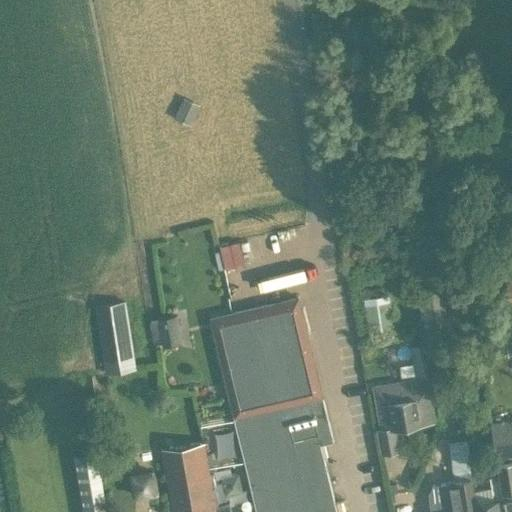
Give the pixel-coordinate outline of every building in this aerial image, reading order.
[(185,96),(175,116),(187,122),(197,102),(185,96)] [(400,231),(361,237),(364,254),(402,249),(400,231)] [(223,242),(227,265),(247,261),(242,238),(223,242)] [(511,306),(511,305),(511,270),(508,248),(472,254),(480,311),(480,315),(506,311),(505,305),(510,304),(511,306)] [(419,315),(445,312),(441,276),(416,279),(419,315)] [(336,511),(320,445),(333,442),(296,294),(207,313),(232,415),(255,508),(255,511),(336,511)] [(370,343),(395,340),(388,294),(364,297),(370,343)] [(104,372),(136,368),(126,300),(94,305),(104,372)] [(152,344),(162,343),(162,346),(182,343),(177,314),(157,317),(158,318),(148,319),(152,344)] [(433,370),(427,339),(408,342),(413,361),(408,362),(410,375),(433,370)] [(373,387),(381,429),(377,430),(381,455),(400,451),(396,427),(434,421),(428,385),(427,385),(426,378),(373,387)] [(496,458),(511,455),(511,420),(491,424),(496,458)] [(427,495),(430,511),(476,511),(476,509),(476,504),(472,479),(466,440),(450,442),(455,482),(433,485),(427,495)] [(215,511),(214,506),(217,505),(216,488),(212,489),(204,442),(160,449),(170,511),(215,511)] [(107,511),(97,449),(74,453),(83,511),(107,511)] [(511,511),(511,460),(497,463),(499,476),(502,499),(504,511),(511,511)] [(159,491),(155,464),(131,467),(134,494),(159,491)] [(501,511),(499,500),(502,499),(499,476),(489,478),(494,501),(476,504),(476,509),(476,511),(501,511)] [(217,505),(214,506),(215,511),(231,511),(229,503),(217,505)]
